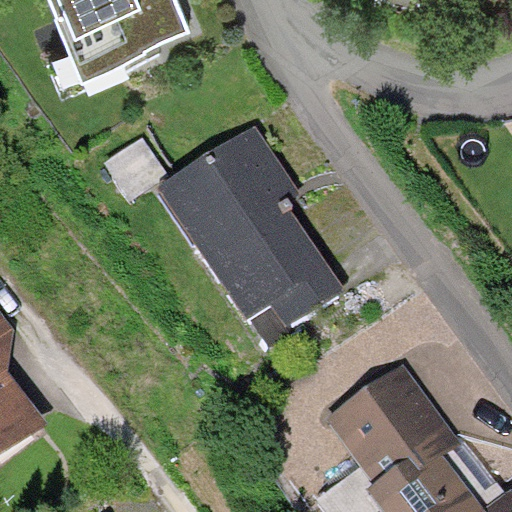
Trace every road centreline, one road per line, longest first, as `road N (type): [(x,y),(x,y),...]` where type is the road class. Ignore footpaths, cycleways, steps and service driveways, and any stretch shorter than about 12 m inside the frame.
road 1 (residential): [(273,31),(348,154),(511,379)]
road 2 (residential): [(511,82),(498,89),(422,84),(273,31)]
